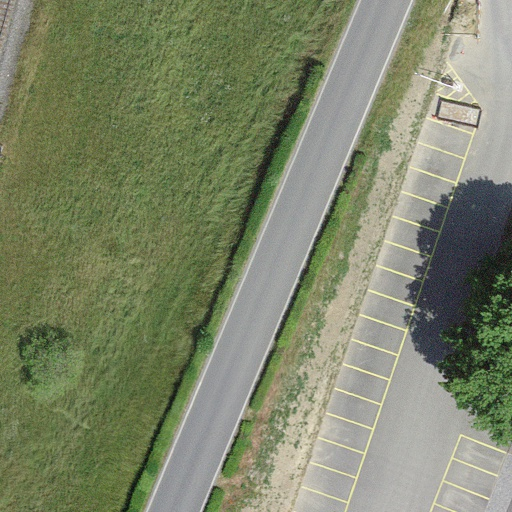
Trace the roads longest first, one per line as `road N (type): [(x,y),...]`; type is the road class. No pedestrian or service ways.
road 1 (tertiary): [(390,0),(176,511)]
road 2 (unclassified): [(469,44),(467,170),(357,511)]
